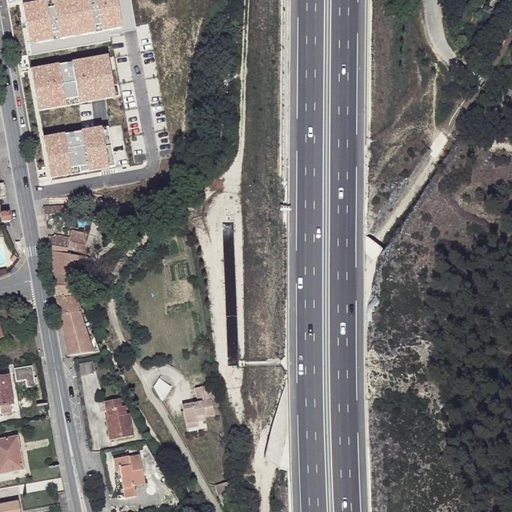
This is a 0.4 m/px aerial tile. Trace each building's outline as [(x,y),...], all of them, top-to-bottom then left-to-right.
[(56,0),(22,6),(31,52),(108,38),(107,34),(135,29),(129,0),(56,0)] [(107,54),(31,69),(39,113),(116,98),(107,54)] [(102,127),(42,139),(50,180),(109,169),(117,168),(109,126),(102,127)] [(103,197),(99,204),(107,207),(109,201),(103,197)] [(210,214),(203,204),(197,208),(180,218),(182,220),(180,221),(185,230),(187,229),(197,249),(205,246),(207,245),(197,223),(210,214)] [(70,205),(44,206),(45,215),(70,214),(70,205)] [(10,213),(1,215),(3,224),(11,223),(10,213)] [(85,248),(85,243),(84,233),(72,231),(70,239),(48,234),(52,254),(85,260),(85,248)] [(208,253),(205,246),(197,249),(200,257),(208,253)] [(85,260),(52,254),(54,266),(81,271),(85,260)] [(54,266),(56,278),(76,282),(81,271),(54,266)] [(56,278),(57,287),(74,287),(76,282),(56,278)] [(57,300),(77,298),(76,287),(74,287),(57,287),(54,287),(57,300)] [(60,318),(81,314),(83,314),(77,298),(57,300),(60,318)] [(68,357),(73,356),(95,353),(88,333),(81,314),(60,318),(68,357)] [(94,332),(88,333),(95,353),(105,351),(94,332)] [(82,374),(94,372),(92,362),(80,364),(82,374)] [(32,367),(15,369),(17,382),(26,381),(27,388),(36,387),(35,385),(38,384),(37,378),(34,379),(32,367)] [(0,408),(1,408),(1,412),(2,415),(11,414),(10,407),(14,406),(9,376),(0,377),(0,408)] [(160,397),(171,392),(164,379),(153,385),(160,397)] [(182,406),(186,424),(197,421),(206,420),(205,417),(215,415),(209,385),(195,388),(198,402),(182,406)] [(105,403),(108,416),(109,422),(106,422),(109,441),(132,437),(128,415),(125,415),(123,407),(121,408),(120,400),(105,403)] [(0,470),(13,468),(14,472),(23,470),(17,438),(0,441),(0,470)] [(114,460),(116,469),(120,469),(121,472),(123,488),(133,485),(134,488),(145,486),(139,452),(129,453),(130,457),(114,460)] [(216,485),(219,496),(232,492),(229,481),(216,485)] [(62,511),(68,511),(65,492),(59,493),(62,511)] [(19,511),(18,503),(0,506),(0,511),(19,511)]
